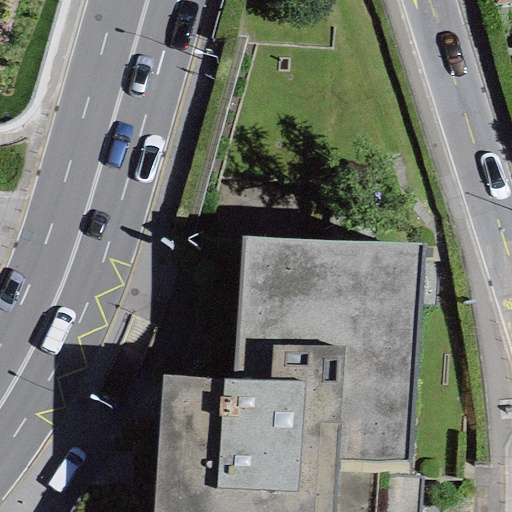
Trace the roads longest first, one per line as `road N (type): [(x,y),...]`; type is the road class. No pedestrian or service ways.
road 1 (secondary): [(141,0),(67,265),(0,403)]
road 2 (secondary): [(430,0),(511,273)]
